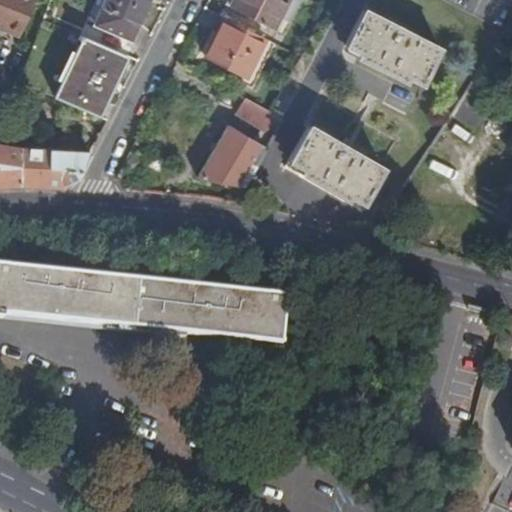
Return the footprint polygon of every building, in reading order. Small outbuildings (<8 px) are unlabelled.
[(0,0),(0,25),(3,26),(0,32),(20,40),(35,0),(0,0)] [(133,42),(150,0),(106,0),(96,25),(133,42)] [(300,0),(235,0),(230,12),(271,32),(277,22),(286,26),(300,0)] [(440,55),(364,16),(345,52),(359,60),(357,64),(404,88),(406,84),(421,91),(440,55)] [(265,44),(225,23),(204,61),(244,82),(265,44)] [(55,101),(97,119),(110,94),(111,95),(117,85),(115,84),(129,59),(81,38),(78,42),(83,45),(55,101)] [(252,87),(273,49),(265,44),(244,82),(252,87)] [(281,118),(246,98),(235,116),(266,133),(261,143),(228,125),(196,177),(243,184),(281,118)] [(486,117),(463,102),(450,122),(473,137),(486,117)] [(361,207),(381,172),(308,130),(288,165),(302,173),(300,177),(346,204),(348,199),(361,207)] [(148,137),(142,133),(135,147),(141,150),(148,137)] [(75,182),(90,152),(25,148),(0,145),(0,188),(15,188),(23,187),(63,188),(75,182)] [(281,347),(286,299),(0,268),(0,321),(4,322),(4,318),(281,347)] [(511,511),(511,471),(493,509),(498,511),(511,511)]
